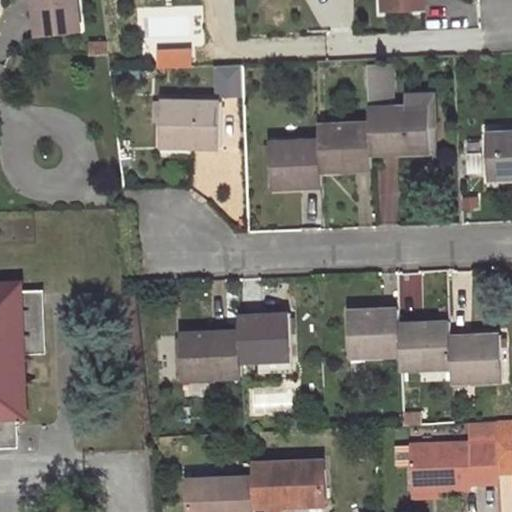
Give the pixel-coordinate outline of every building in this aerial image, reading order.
[(79,27),(75,0),(32,0),(36,32),(79,27)] [(423,0),(382,0),(383,10),(424,8),(423,0)] [(91,54),(108,53),(107,42),(91,43),(91,54)] [(244,93),(244,64),(217,64),(217,93),(244,93)] [(369,70),(371,123),(372,153),(433,151),(431,104),(393,105),(392,69),(369,70)] [(224,100),(163,99),(163,145),(223,147),(224,100)] [(322,139),(323,169),(373,168),(372,153),(371,123),(321,124),(322,139)] [(511,131),(488,132),(489,178),(511,177),(511,131)] [(322,139),(271,141),(274,187),(324,186),(323,169),(322,139)] [(0,440),(20,439),(19,413),(26,413),(24,353),(41,353),(39,289),(20,290),(20,284),(0,284),(0,440)] [(400,308),(350,310),(352,356),(401,354),(400,322),(400,308)] [(293,358),(291,312),(240,315),(241,329),(242,360),(293,358)] [(452,334),(451,321),(400,322),(401,354),(402,368),(453,366),(452,334)] [(241,329),(181,331),(183,378),(243,376),(242,360),(241,329)] [(505,380),(503,333),(452,334),(453,366),(454,382),(505,380)] [(511,420),(500,421),(501,443),(502,477),(511,476),(511,420)] [(501,443),(415,446),(416,491),(475,489),(475,485),(502,484),(502,477),(501,443)] [(396,444),(397,463),(411,463),(410,444),(396,444)] [(328,459),(311,460),(328,468),(328,459)] [(328,468),(311,460),(257,463),(257,476),(258,507),(276,506),(287,505),(330,503),(328,468)] [(257,476),(193,479),(193,511),(258,511),(258,507),(257,476)]
